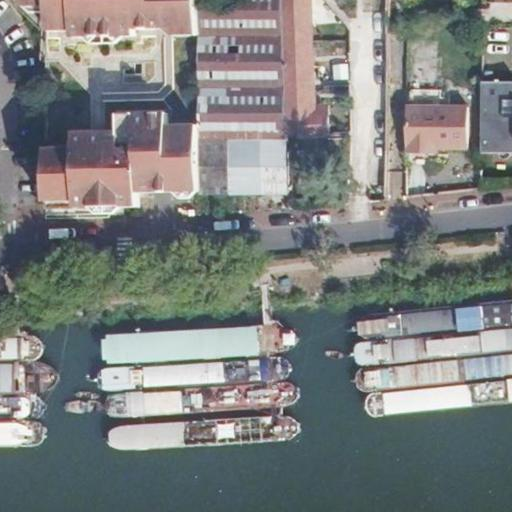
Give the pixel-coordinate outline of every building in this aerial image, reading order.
[(48,0),(48,7),(48,28),(63,27),(63,36),(128,35),(128,27),(147,27),(148,21),(157,22),(158,27),(159,27),(164,34),(200,35),(200,0),(48,0)] [(200,0),(200,35),(200,50),(202,123),(204,190),(204,193),(230,193),(229,144),(287,142),(287,132),(287,126),(279,0),(200,0)] [(311,0),(279,0),(287,126),(287,132),(329,131),(329,114),(316,115),(311,0)] [(368,0),(368,154),(370,156),(369,186),(372,195),(389,195),(389,109),(390,0),(368,0)] [(38,7),(38,13),(39,28),(48,28),(48,7),(38,7)] [(511,80),(481,80),(480,152),(511,152),(511,80)] [(408,108),(407,155),(436,155),(436,148),(443,148),(467,148),(467,107),(408,108)] [(49,148),(49,206),(99,206),(99,198),(111,198),(111,200),(124,200),(124,206),(142,206),(142,190),(204,190),(202,123),(170,124),(171,114),(123,114),(123,135),(109,135),(109,140),(93,141),(93,132),(77,132),(77,147),(49,148)] [(109,132),(93,132),(93,141),(109,140),(109,135),(109,132)] [(230,193),(290,193),(287,142),(229,144),(230,193)] [(99,198),(99,206),(124,206),(124,200),(111,200),(111,198),(99,198)]
